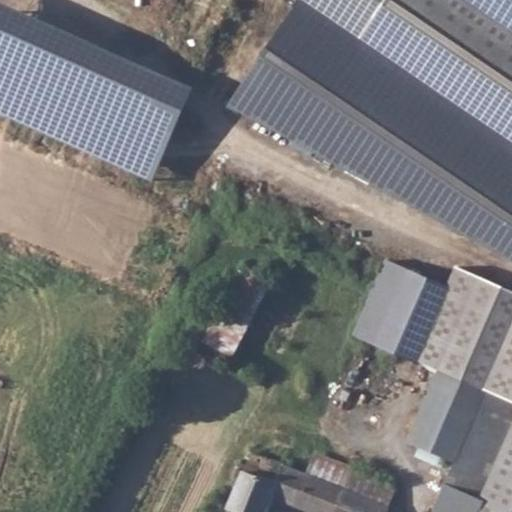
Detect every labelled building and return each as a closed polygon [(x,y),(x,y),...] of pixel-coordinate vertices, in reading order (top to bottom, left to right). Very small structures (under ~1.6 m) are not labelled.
[(215,79),(48,0),(0,0),(0,97),(172,175),(215,79)] [(511,0),(315,0),(511,126),(511,0)] [(376,255),(361,297),(367,300),(353,333),(439,364),(486,381),(511,390),(511,421),(488,492),(494,495),(486,511),(511,511),(511,280),(447,258),(440,279),(376,255)] [(236,359),(277,283),(245,266),(204,343),(236,359)] [(367,300),(361,297),(350,331),(353,333),(367,300)] [(486,381),(439,364),(411,435),(459,453),(486,381)] [(436,511),(486,511),(494,495),(488,492),(511,421),(511,390),(486,381),(459,453),(436,511)] [(304,471),(389,498),(395,477),(313,450),(304,471)] [(397,511),(401,502),(389,498),(304,471),(252,454),(228,511),(270,511),(275,500),(321,511),(397,511)]
